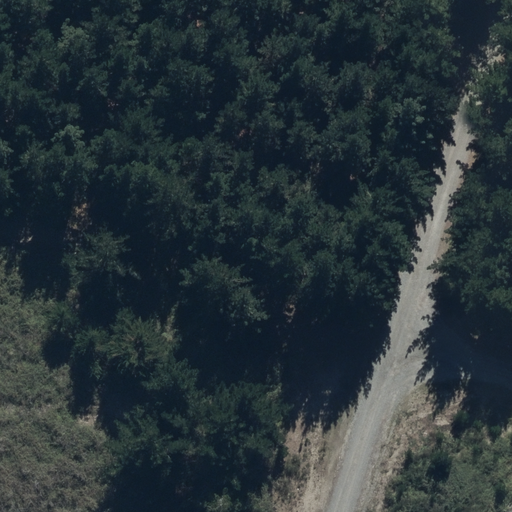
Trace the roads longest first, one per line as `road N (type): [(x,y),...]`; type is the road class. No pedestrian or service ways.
road 1 (track): [(511,373),(0,203)]
road 2 (track): [(505,0),(341,511)]
